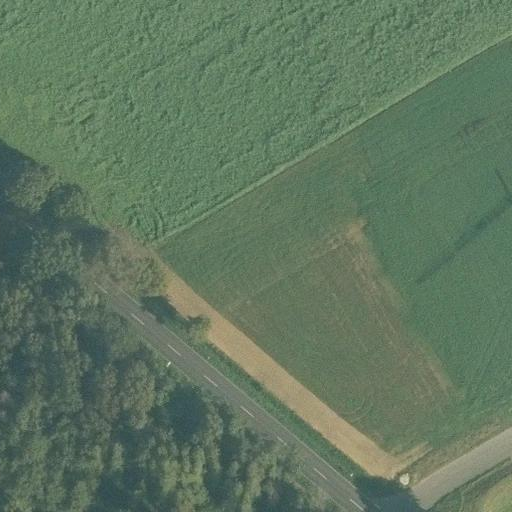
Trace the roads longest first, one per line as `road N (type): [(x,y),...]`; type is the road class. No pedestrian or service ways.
road 1 (tertiary): [(0,210),(361,511)]
road 2 (track): [(403,511),(511,448)]
